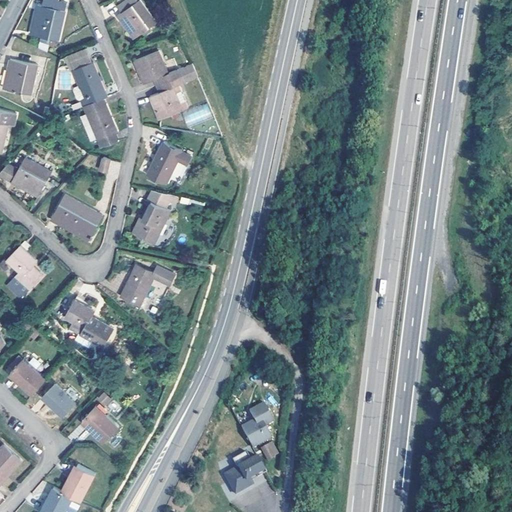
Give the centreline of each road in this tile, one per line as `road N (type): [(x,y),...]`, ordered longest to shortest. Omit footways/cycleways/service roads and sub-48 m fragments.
road 1 (motorway): [(428,0),(358,511)]
road 2 (motorway): [(391,511),(458,0)]
road 3 (residential): [(0,197),(72,264),(93,267),(108,255),(135,114),(92,0)]
road 4 (secondary): [(299,0),(229,317),(198,387)]
road 5 (track): [(212,269),(243,183),(172,0)]
road 6 (residential): [(4,511),(52,454),(41,429),(0,391)]
road 7 (secondary): [(198,387),(121,511)]
road 8 (secondary): [(139,511),(198,387)]
